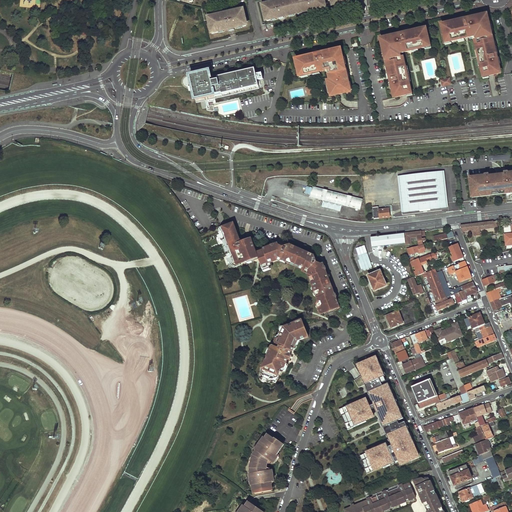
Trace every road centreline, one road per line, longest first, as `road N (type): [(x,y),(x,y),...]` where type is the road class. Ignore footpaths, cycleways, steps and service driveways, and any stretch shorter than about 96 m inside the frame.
road 1 (primary): [(155,76),(471,0)]
road 2 (residential): [(379,340),(341,358),(326,377),(281,511)]
road 3 (primary): [(370,16),(191,58)]
road 4 (residential): [(213,188),(135,141),(132,122),(143,93)]
road 5 (residential): [(342,229),(213,188)]
road 6 (primary): [(114,68),(100,79),(0,101)]
road 7 (residential): [(117,141),(33,129),(0,137)]
